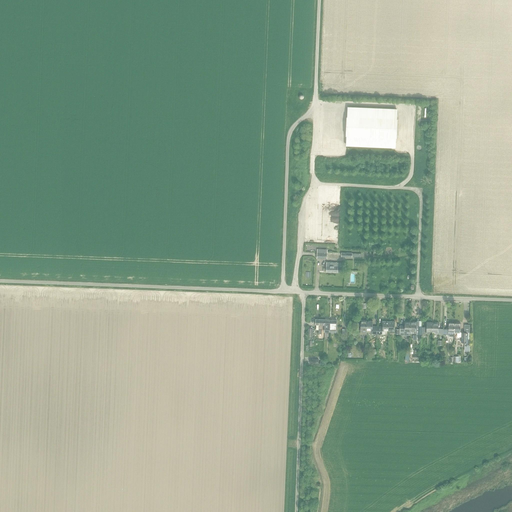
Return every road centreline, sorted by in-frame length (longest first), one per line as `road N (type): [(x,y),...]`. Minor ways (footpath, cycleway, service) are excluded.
road 1 (unclassified): [(283,290),(288,137),(315,105),(319,0)]
road 2 (unclassified): [(283,290),(0,280)]
road 3 (unclassified): [(295,511),(303,292)]
road 4 (track): [(419,296),(423,189),(312,184)]
road 5 (unclassified): [(511,300),(303,292)]
